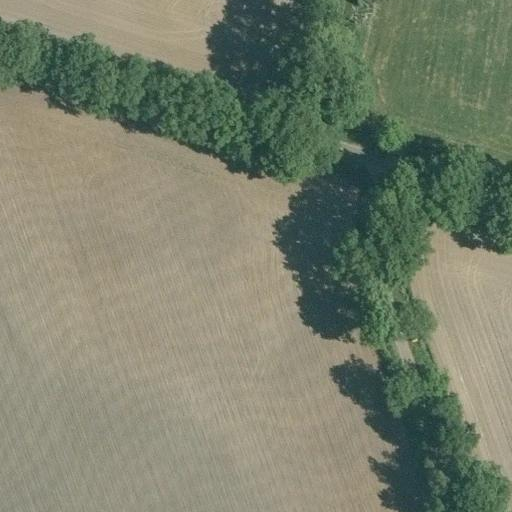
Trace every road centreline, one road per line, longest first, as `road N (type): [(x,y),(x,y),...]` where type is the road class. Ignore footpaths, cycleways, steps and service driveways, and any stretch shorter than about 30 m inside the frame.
road 1 (unclassified): [(0,43),(393,166)]
road 2 (unclassified): [(462,511),(380,279),(379,217),(393,166)]
road 3 (track): [(341,0),(316,142)]
road 4 (unclassified): [(393,166),(511,202)]
